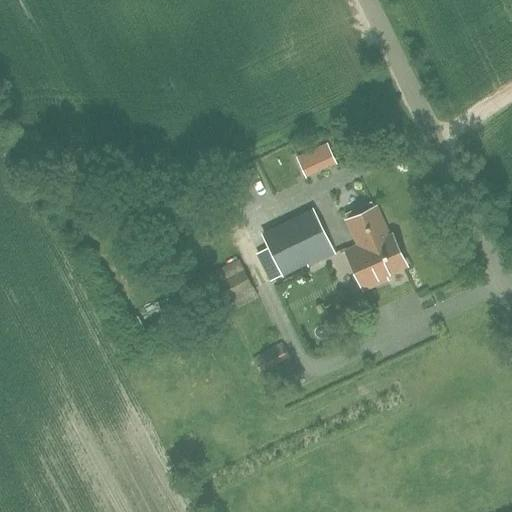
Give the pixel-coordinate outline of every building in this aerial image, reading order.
[(307,153),(297,158),(303,172),(313,168),(307,153)] [(364,290),(387,280),(385,276),(406,266),(392,236),(389,237),(376,208),(374,208),(373,206),(369,204),(360,209),(359,212),(360,215),(347,221),(359,246),(346,252),(364,290)] [(288,220),(308,264),(334,252),(314,208),(288,220)] [(219,319),(259,299),(239,259),(199,280),(219,319)] [(261,374),(291,358),(282,342),(253,359),(261,374)]
